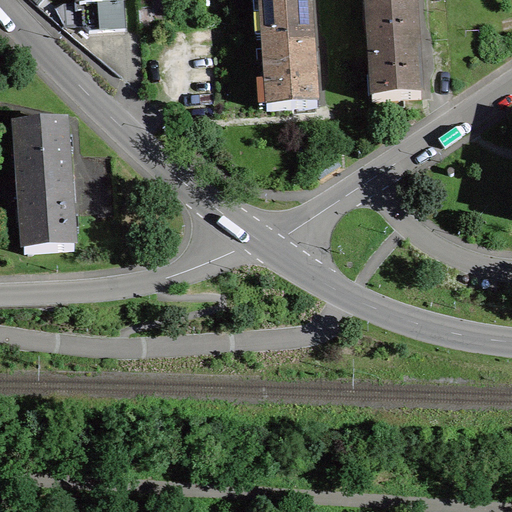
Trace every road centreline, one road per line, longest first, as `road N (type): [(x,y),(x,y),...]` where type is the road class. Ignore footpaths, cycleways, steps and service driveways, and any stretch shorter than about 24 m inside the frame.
road 1 (tertiary): [(3,0),(144,139),(268,241)]
road 2 (residential): [(0,295),(114,290),(193,272),(268,241)]
road 3 (tertiary): [(268,241),(346,291),(459,333),(511,338)]
road 4 (residential): [(366,179),(400,221),(463,258),(511,266)]
road 5 (residential): [(366,179),(511,86)]
